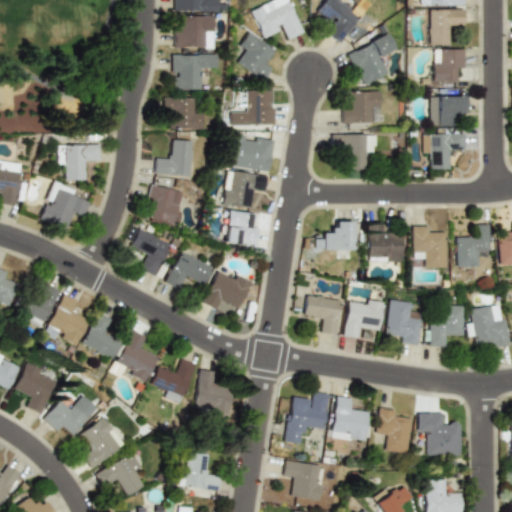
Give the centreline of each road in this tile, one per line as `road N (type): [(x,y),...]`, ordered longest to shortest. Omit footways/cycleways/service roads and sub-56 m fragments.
road 1 (residential): [(0,232),(227,347),(441,382),(511,379)]
road 2 (residential): [(309,74),(241,511)]
road 3 (residential): [(142,0),(139,59),(123,111),(123,173),(83,272)]
road 4 (residential): [(511,188),(290,193)]
road 5 (residential): [(491,0),(493,191)]
road 6 (residential): [(480,383),(482,511)]
road 7 (residential): [(81,511),(53,465),(0,426)]
